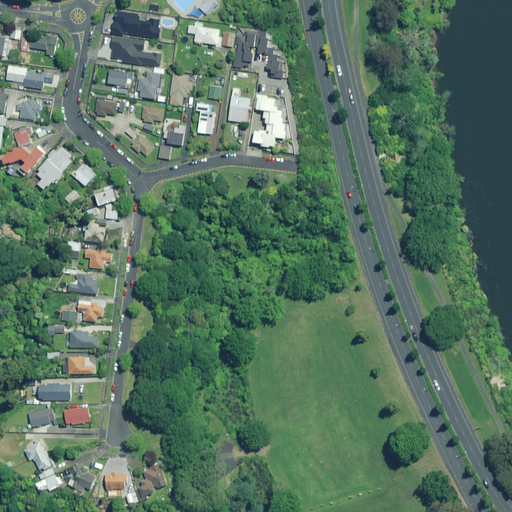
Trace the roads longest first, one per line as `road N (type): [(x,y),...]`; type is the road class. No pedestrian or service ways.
road 1 (primary): [(331,0),(378,214),(450,397),(508,511)]
road 2 (primary): [(482,511),(438,432),(348,192),(306,0)]
road 3 (residential): [(139,181),(118,432)]
road 4 (residential): [(81,28),(76,120),(139,181)]
road 5 (residential): [(139,181),(220,161),(298,167)]
